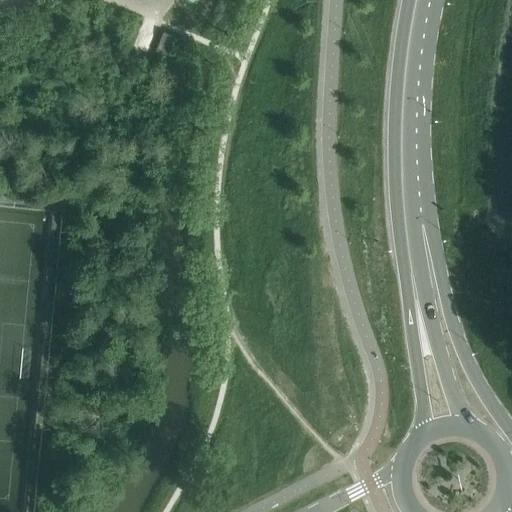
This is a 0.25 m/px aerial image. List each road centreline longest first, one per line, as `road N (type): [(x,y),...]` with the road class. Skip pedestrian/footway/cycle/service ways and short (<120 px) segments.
road 1 (secondary): [(408,0),(394,154),(425,435)]
road 2 (secondary): [(511,426),(484,392),(459,338),(413,193)]
road 3 (secondary): [(467,429),(429,316),(413,193)]
road 4 (secondary): [(413,193),(412,107),(425,0)]
